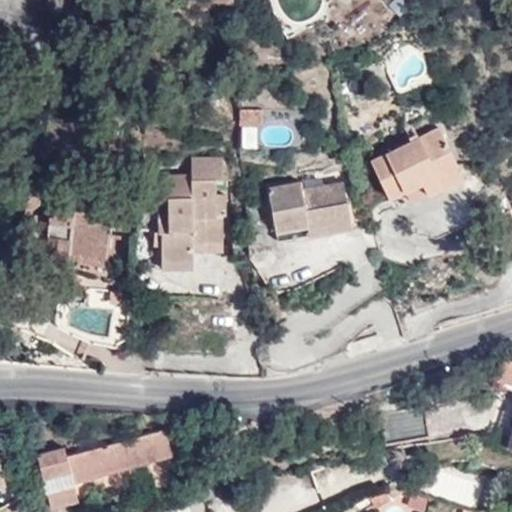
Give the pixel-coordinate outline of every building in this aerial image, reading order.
[(511,26),(503,27),(511,38),(511,26)] [(240,109),(241,124),(263,123),(263,108),(240,109)] [(441,180),(461,172),(440,129),(372,160),(388,198),(422,184),(428,193),(443,185),(441,180)] [(222,211),(226,211),(225,192),(216,193),(215,177),(222,177),(220,156),(189,156),(190,172),(162,173),(162,195),(168,195),(191,194),(191,209),(168,210),(158,210),(159,231),(163,231),(162,243),(164,265),(195,264),(195,247),(224,247),(222,222),(222,211)] [(464,176),(461,172),(441,180),(443,185),(464,176)] [(72,208),(109,217),(113,194),(62,182),(56,216),(52,216),(51,234),(60,237),(58,246),(57,246),(53,250),(53,255),(56,259),(68,262),(69,251),(103,259),(107,225),(71,217),(72,208)] [(307,226),(308,237),(350,228),(343,183),(301,190),(300,183),(268,189),(276,232),(307,226)] [(191,194),(168,195),(168,210),(191,209),(191,194)] [(107,225),(109,217),(72,208),(71,217),(107,225)] [(277,242),(308,237),(307,226),(276,232),(277,242)] [(155,242),(162,243),(163,231),(159,231),(155,230),(155,242)] [(511,445),(511,358),(503,356),(496,376),(511,380),(511,442),(511,445)] [(422,405),(378,412),(383,442),(428,433),(422,405)] [(60,446),(33,453),(48,505),(75,498),(70,481),(169,452),(164,428),(63,456),(60,446)] [(238,441),(244,441),(244,436),(230,440),(232,449),(240,447),(238,441)] [(195,511),(236,498),(229,475),(187,487),(195,511)] [(406,503),(423,507),(426,496),(409,491),(406,503)] [(374,506),(389,501),(385,492),(371,498),(374,506)]
